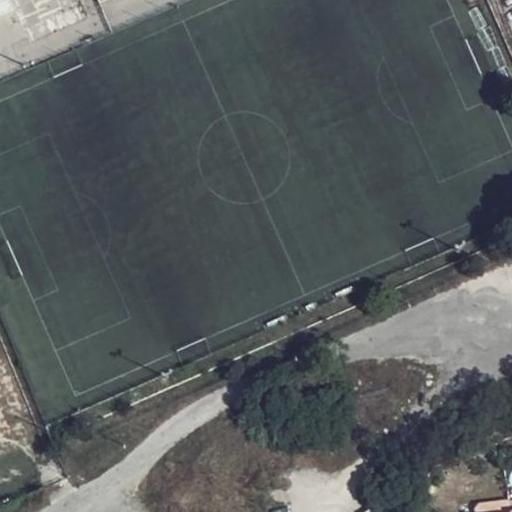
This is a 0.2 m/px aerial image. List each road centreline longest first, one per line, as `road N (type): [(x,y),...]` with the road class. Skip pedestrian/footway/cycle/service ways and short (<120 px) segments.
road 1 (unclassified): [(511,326),(464,307),(409,320),(213,403),(81,511)]
road 2 (unknown): [(350,511),(344,489),(352,473),(447,378),(464,307)]
